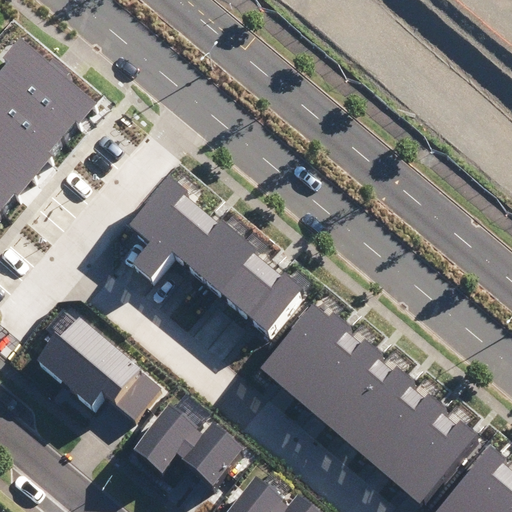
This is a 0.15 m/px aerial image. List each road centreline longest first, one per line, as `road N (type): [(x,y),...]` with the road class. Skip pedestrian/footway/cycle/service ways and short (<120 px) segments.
road 1 (secondary): [(177,0),(511,281)]
road 2 (secondary): [(511,367),(199,105)]
road 3 (residential): [(70,258),(378,511)]
road 4 (residential): [(199,105),(70,258)]
road 5 (secondary): [(199,105),(73,0)]
road 6 (residential): [(0,430),(95,511)]
